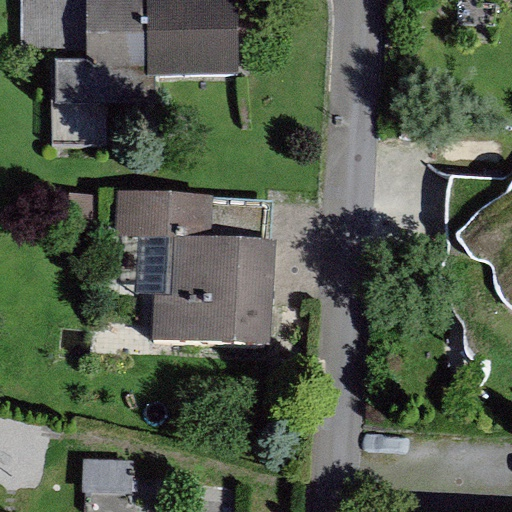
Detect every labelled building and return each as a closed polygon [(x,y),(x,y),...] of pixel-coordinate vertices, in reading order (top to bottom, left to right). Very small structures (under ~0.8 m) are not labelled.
[(237,76),(236,0),(22,0),(22,50),(54,49),(55,147),(103,146),(102,99),(155,99),(155,77),(237,76)] [(511,174),(503,180),(452,180),(446,207),(447,234),(451,245),(441,264),(431,279),(446,310),(465,328),(468,355),(484,375),(482,395),(511,406),(511,174)] [(97,219),(96,196),(64,198),(65,221),(97,219)] [(267,347),(272,203),(119,197),(117,237),(164,239),(160,342),(267,347)] [(8,468),(44,475),(54,428),(19,420),(8,468)]
